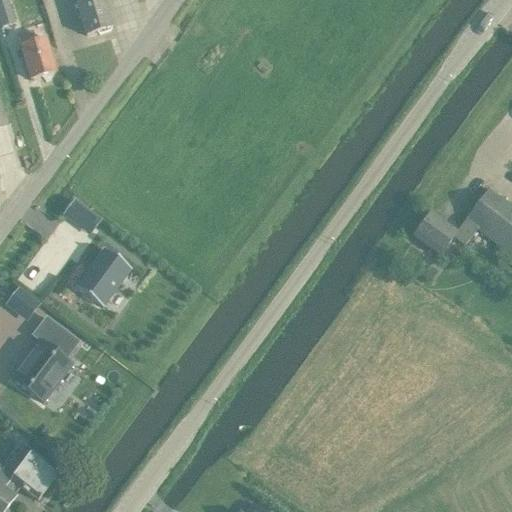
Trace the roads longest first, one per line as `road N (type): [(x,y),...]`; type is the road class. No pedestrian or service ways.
road 1 (tertiary): [(127,511),(505,0)]
road 2 (unclassified): [(23,205),(181,0)]
